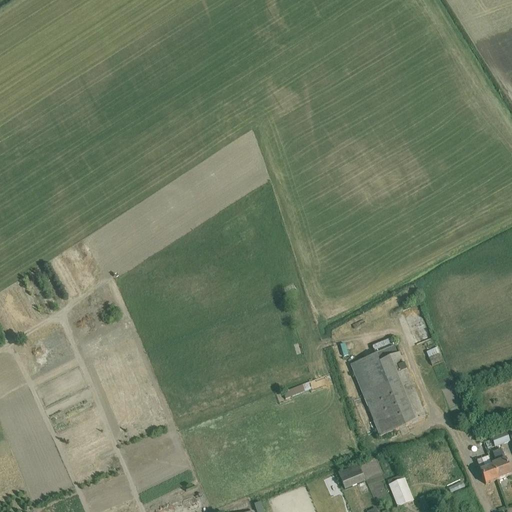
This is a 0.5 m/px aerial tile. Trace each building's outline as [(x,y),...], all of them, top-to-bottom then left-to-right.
[(221,318),(224,324),(237,317),(234,311),(221,318)] [(372,348),(375,356),(350,366),(379,438),(425,420),(395,348),(392,340),(372,348)] [(437,349),(426,353),(429,359),(439,354),(437,349)] [(438,355),(429,359),(432,367),(441,363),(438,355)] [(309,383),(283,394),(285,400),(312,390),(309,383)] [(493,450),(510,443),(506,434),(490,441),(493,450)] [(492,466),(498,482),(511,477),(501,451),(493,455),(496,463),(492,465),(492,466)] [(492,466),(492,465),(489,458),(477,462),(486,486),(498,482),(492,466)] [(345,491),(366,482),(360,468),(339,477),(345,491)] [(399,508),(413,502),(402,477),(388,483),(399,508)] [(419,499),(424,510),(431,507),(426,496),(419,499)] [(263,511),(260,503),(254,505),(256,511),(263,511)]
